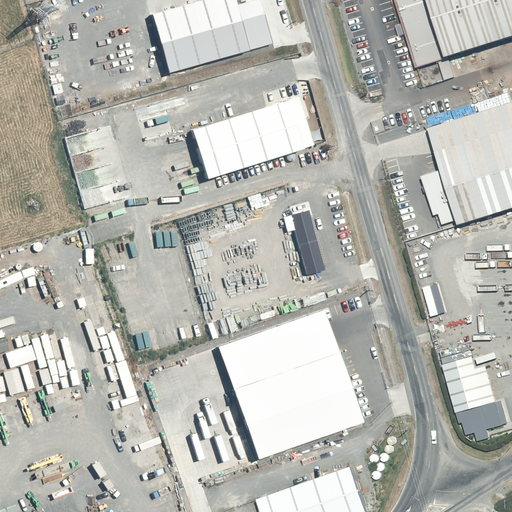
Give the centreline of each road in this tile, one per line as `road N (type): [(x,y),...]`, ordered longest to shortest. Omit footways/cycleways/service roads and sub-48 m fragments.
road 1 (unclassified): [(428,419),(312,0)]
road 2 (unknown): [(511,229),(439,252),(429,264),(474,422),(484,430),(511,422)]
road 3 (unknown): [(143,0),(193,197)]
road 4 (unknown): [(356,158),(193,197)]
road 5 (unknown): [(193,197),(53,243)]
